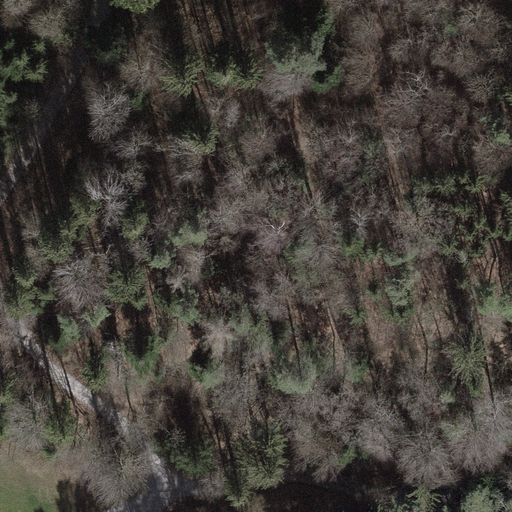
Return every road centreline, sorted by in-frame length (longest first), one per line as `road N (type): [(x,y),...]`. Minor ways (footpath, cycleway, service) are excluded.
road 1 (track): [(0,287),(146,504),(281,473),(332,478),(437,511)]
road 2 (track): [(0,179),(55,111),(107,0)]
